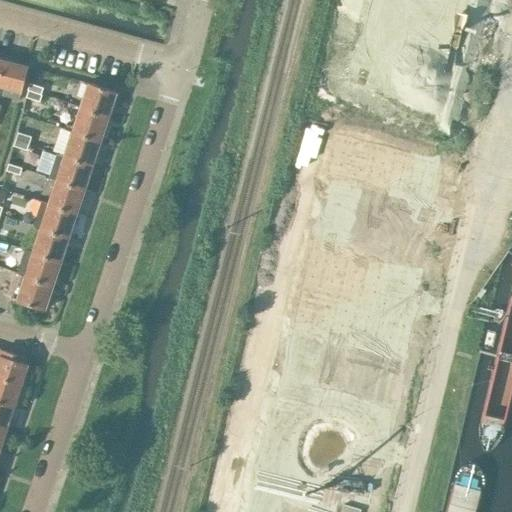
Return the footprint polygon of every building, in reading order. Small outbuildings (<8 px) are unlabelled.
[(110,116),(118,91),(88,81),(80,106),(110,116)] [(43,88),(30,83),(28,90),(41,94),(43,88)] [(1,88),(0,92),(0,127),(9,130),(19,93),(1,88)] [(66,110),(69,102),(54,97),(51,105),(66,110)] [(102,140),(110,116),(80,106),(72,130),(102,140)] [(94,164),(102,140),(72,130),(64,154),(94,164)] [(335,138),(326,175),(346,180),(355,143),(335,138)] [(29,143),(16,139),(14,146),(27,150),(29,143)] [(355,143),(346,180),(366,185),(375,148),(355,143)] [(375,148),(366,185),(385,190),(395,153),(375,148)] [(86,188),(94,164),(64,154),(57,152),(49,176),(56,178),(86,188)] [(395,153),(385,190),(405,195),(415,158),(395,153)] [(415,158),(405,195),(425,200),(425,201),(426,201),(435,162),(434,162),(434,163),(415,158)] [(22,167),(9,163),(7,170),(20,174),(22,167)] [(86,188),(56,178),(48,202),(78,212),(86,188)] [(70,236),(78,212),(48,202),(41,200),(33,224),(40,226),(70,236)] [(62,260),(70,236),(40,226),(32,250),(62,260)] [(308,246),(298,286),(318,292),(328,252),(308,246)] [(54,284),(62,260),(32,250),(25,248),(17,272),(24,274),(54,284)] [(328,252),(318,292),(338,297),(348,257),(328,252)] [(348,257),(338,297),(358,302),(368,262),(348,257)] [(368,262),(358,302),(410,315),(420,274),(419,273),(419,274),(368,262)] [(46,309),(54,284),(24,274),(16,299),(46,309)] [(298,286),(288,327),(308,332),(318,292),(298,286)] [(318,292),(308,332),(328,337),(338,297),(318,292)] [(338,297),(328,337),(348,342),(358,302),(338,297)] [(358,302),(348,342),(399,355),(398,355),(399,356),(410,315),(358,302)] [(311,401),(360,404),(363,351),(314,348),(311,401)] [(24,363),(26,358),(0,349),(0,370),(23,378),(28,364),(24,363)] [(23,378),(0,370),(0,398),(15,404),(23,378)] [(0,398),(0,424),(7,427),(12,412),(15,404),(0,398)] [(270,398),(260,438),(280,443),(291,403),(270,398)] [(291,403),(280,443),(300,448),(310,408),(291,403)] [(310,408),(300,448),(320,453),(330,413),(310,408)] [(330,413),(320,453),(372,466),(382,425),(381,425),(381,426),(330,413)] [(260,438),(250,478),(270,483),(280,443),(260,438)] [(280,443),(270,483),(290,488),(300,448),(280,443)] [(300,448),(290,488),(310,493),(320,453),(300,448)] [(320,453),(310,493),(361,506),(362,507),(372,466),(320,453)]
